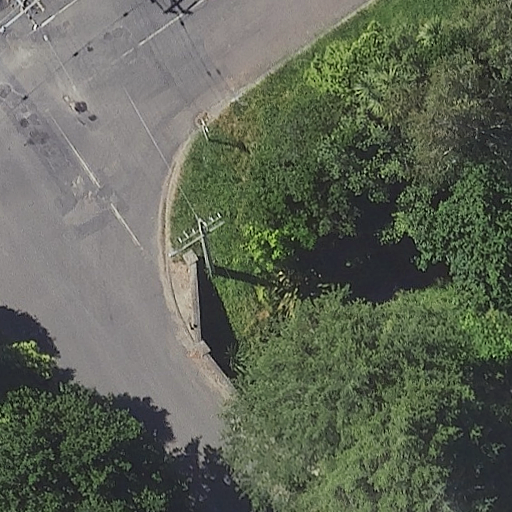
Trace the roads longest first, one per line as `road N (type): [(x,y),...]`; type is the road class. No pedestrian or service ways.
road 1 (residential): [(216,511),(0,197)]
road 2 (residential): [(207,0),(0,143)]
